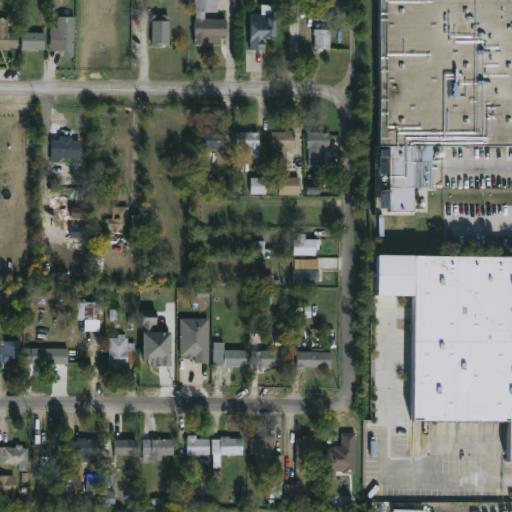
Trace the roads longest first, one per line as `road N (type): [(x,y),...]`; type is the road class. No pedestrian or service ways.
road 1 (residential): [(348,407),(0,404)]
road 2 (residential): [(314,87),(335,91),(351,114),(355,313),(348,407)]
road 3 (residential): [(314,87),(0,88)]
